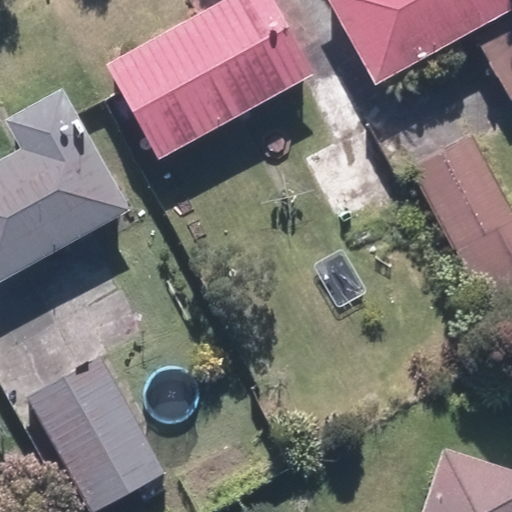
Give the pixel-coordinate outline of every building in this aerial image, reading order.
[(151,159),(303,74),(261,0),(226,0),(101,70),(151,159)] [(511,0),(317,0),(366,87),(511,5),(511,0)] [(506,102),(511,99),(511,23),(473,47),(506,102)] [(0,277),(118,213),(52,93),(0,121),(0,126),(16,156),(0,164),(0,277)] [(363,131),(298,165),(336,236),(401,202),(363,131)] [(511,214),(507,217),(462,139),(405,171),(487,318),(511,303),(511,214)] [(93,511),(160,474),(94,359),(19,402),(83,511),(93,511)] [(511,511),(511,477),(431,451),(411,511),(511,511)]
